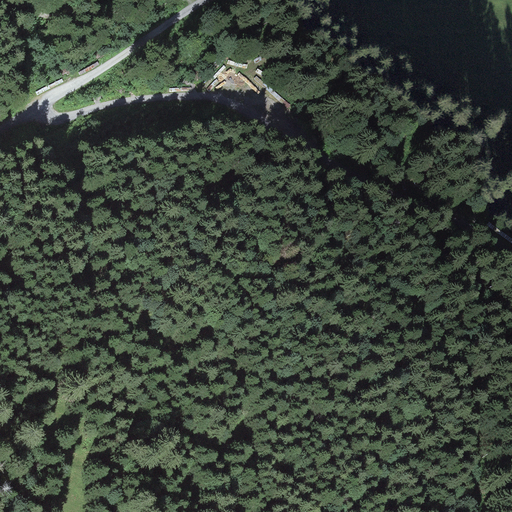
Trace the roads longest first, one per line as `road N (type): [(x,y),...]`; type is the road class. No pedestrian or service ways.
road 1 (track): [(511,255),(235,95),(194,92),(44,121),(38,111)]
road 2 (track): [(38,111),(202,0)]
